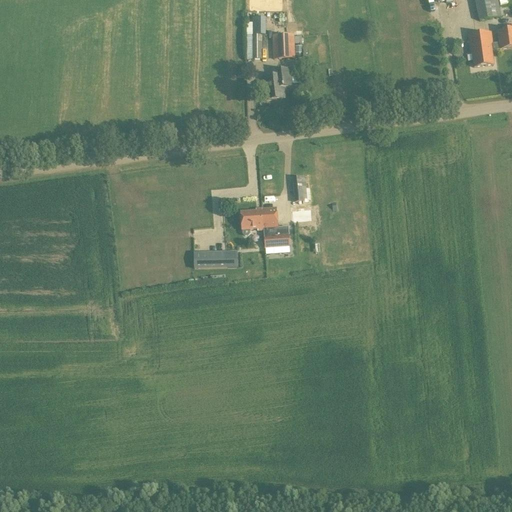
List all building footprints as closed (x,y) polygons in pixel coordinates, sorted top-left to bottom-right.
[(474,0),(479,22),(501,17),(497,0),(474,0)] [(253,18),(253,35),(267,35),(267,18),(253,18)] [(246,24),(246,60),(247,60),(262,60),(262,50),(262,37),(252,37),(252,24),(247,24),(246,24)] [(493,48),(494,52),(511,49),(511,30),(498,33),(500,44),(493,45),(493,48)] [(493,48),(493,45),(491,34),(468,37),(470,55),(472,55),(474,68),(494,66),(492,52),(494,52),(493,48)] [(273,61),(295,60),(294,36),(272,37),(273,61)] [(266,102),(286,100),(284,89),(293,88),(291,71),(276,73),(276,78),(263,79),(266,102)] [(295,204),(307,202),(305,179),(293,180),(295,204)] [(248,237),(250,235),(250,231),(258,230),(258,232),(263,232),(265,250),(289,248),(288,228),(276,229),(275,209),(259,210),(259,212),(241,213),(242,231),(243,235),(245,237),(248,237)] [(211,254),(194,254),(194,271),(211,271),(211,268),(221,268),(221,256),(213,256),(212,256),(211,256),(211,254)]
